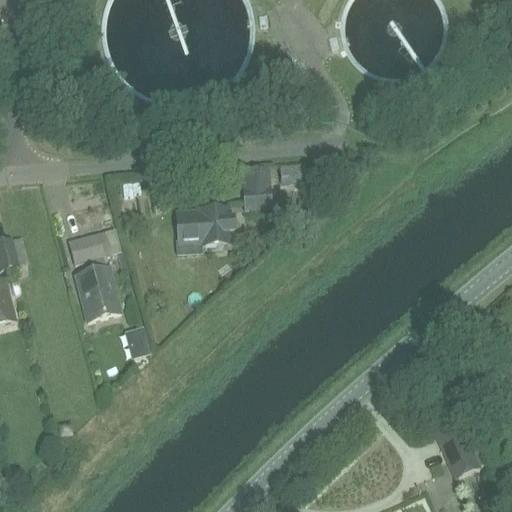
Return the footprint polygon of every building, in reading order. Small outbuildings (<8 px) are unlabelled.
[(271,213),(269,190),(242,192),(244,215),(271,213)] [(178,250),(200,249),(232,247),(230,212),(198,213),(198,215),(176,216),(178,250)] [(69,247),(75,269),(109,260),(104,238),(69,247)] [(0,246),(0,275),(18,271),(17,266),(26,264),(22,245),(12,247),(11,243),(0,246)] [(110,272),(77,281),(80,293),(84,292),(93,325),(117,319),(109,290),(114,289),(110,272)] [(16,329),(5,282),(0,283),(0,337),(4,337),(16,329)] [(143,335),(124,341),(132,369),(151,362),(143,335)] [(60,439),(71,438),(70,427),(59,428),(60,439)] [(460,429),(436,440),(456,483),(480,472),(460,429)]
